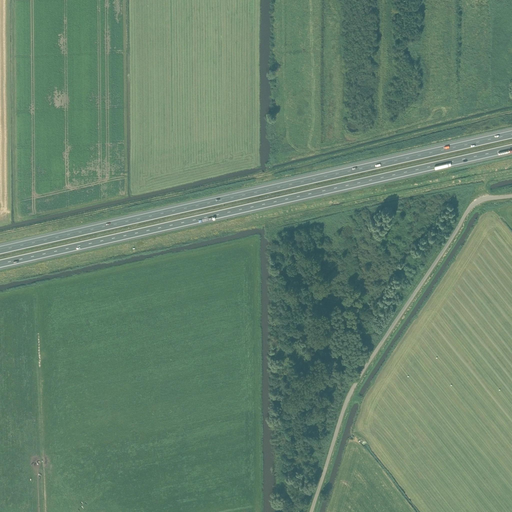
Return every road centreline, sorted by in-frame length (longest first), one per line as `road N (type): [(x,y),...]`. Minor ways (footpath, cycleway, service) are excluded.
road 1 (motorway): [(511,134),(0,250)]
road 2 (motorway): [(0,263),(511,148)]
road 3 (unclassified): [(312,511),(353,386),(471,207),(511,195)]
